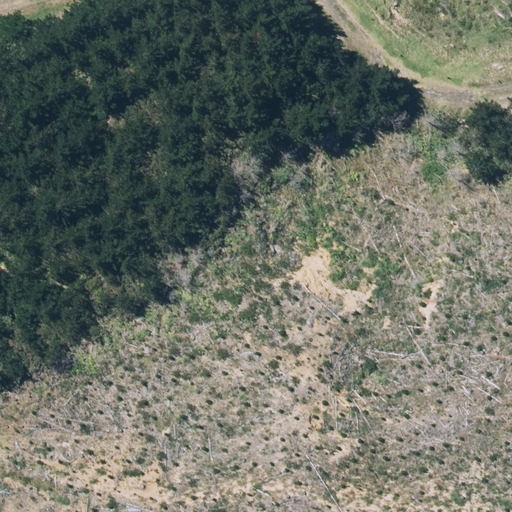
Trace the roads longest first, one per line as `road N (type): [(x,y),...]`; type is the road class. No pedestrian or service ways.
road 1 (track): [(366,0),(455,39),(511,42)]
road 2 (track): [(0,2),(146,0)]
